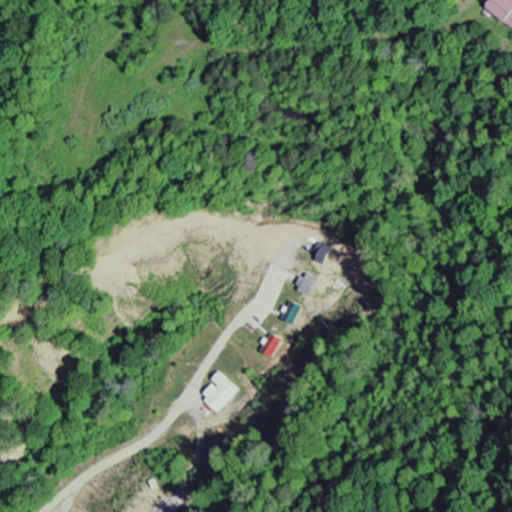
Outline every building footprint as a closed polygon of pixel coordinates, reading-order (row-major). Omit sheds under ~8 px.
[(511,0),(497,0),(491,9),(511,25),(511,0)] [(337,251),(324,243),(314,259),(327,267),(337,251)] [(312,298),(321,281),(310,275),(300,292),(312,298)] [(284,321),(295,326),(305,308),(294,302),(284,321)] [(267,355),(278,359),(286,340),(274,335),(267,355)] [(205,397),(223,414),(243,392),(226,375),(205,397)]
